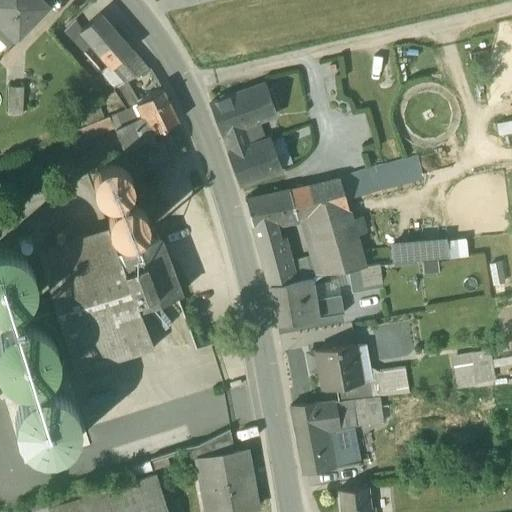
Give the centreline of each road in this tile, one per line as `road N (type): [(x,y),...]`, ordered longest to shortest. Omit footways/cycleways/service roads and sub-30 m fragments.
road 1 (tertiary): [(289,511),(239,230),(190,84),(128,0)]
road 2 (track): [(511,7),(190,84)]
road 3 (unknown): [(252,302),(82,372)]
